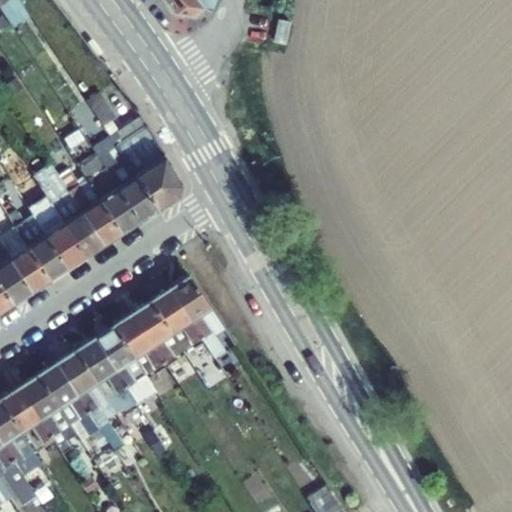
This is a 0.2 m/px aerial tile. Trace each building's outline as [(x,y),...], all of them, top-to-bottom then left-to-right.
[(13,0),(6,0),(0,4),(0,7),(12,26),(28,15),(18,0),(15,0),(14,1),(13,0)] [(161,0),(173,14),(194,16),(204,8),(206,0),(161,0)] [(206,0),(204,8),(212,11),(216,0),(206,0)] [(274,37),(285,39),(290,17),(278,15),(274,37)] [(87,100),(103,125),(112,120),(117,116),(100,91),(87,100)] [(116,145),(147,125),(141,117),(120,131),(112,120),(103,125),(110,136),(116,145)] [(147,125),(116,145),(158,209),(179,195),(180,195),(182,184),(147,125)] [(97,155),(140,220),(158,209),(116,145),(110,136),(92,148),(97,155)] [(87,179),(122,232),(140,220),(97,155),(79,167),(87,179)] [(41,187),(86,255),(104,244),(59,176),(50,162),(32,174),(41,187)] [(59,176),(104,244),(122,232),(87,179),(78,184),(68,169),(59,176)] [(33,214),(68,267),(86,255),(41,187),(36,190),(24,173),(12,181),(33,214)] [(0,202),(15,226),(50,279),(68,267),(33,214),(28,217),(11,191),(0,198),(0,202)] [(0,235),(0,242),(32,291),(50,279),(15,226),(0,235)] [(0,281),(14,302),(32,291),(0,242),(0,281)] [(224,328),(189,275),(169,288),(201,336),(204,341),(215,357),(224,351),(214,335),(224,328)] [(0,311),(14,302),(0,281),(0,311)] [(169,288),(150,300),(182,349),(201,336),(169,288)] [(150,300),(132,312),(163,361),(182,349),(150,300)] [(113,325),(145,373),(163,361),(132,312),(113,325)] [(145,373),(113,325),(94,337),(136,402),(137,403),(156,391),(145,373)] [(136,402),(94,337),(75,349),(115,410),(116,411),(123,407),(125,410),(136,402)] [(115,410),(75,349),(56,362),(109,442),(115,451),(124,445),(106,417),(115,410)] [(109,442),(56,362),(37,374),(77,434),(79,438),(89,432),(99,448),(109,442)] [(37,374),(18,386),(53,440),(62,454),(73,447),(68,440),(77,434),(37,374)] [(53,440),(18,386),(0,398),(0,399),(21,432),(31,426),(44,446),(53,440)] [(21,432),(0,399),(0,440),(22,475),(41,462),(21,432)] [(161,424),(154,429),(166,448),(173,443),(161,424)] [(22,475),(0,440),(0,481),(9,496),(17,508),(36,496),(22,475)] [(0,502),(9,496),(0,481),(0,502)] [(307,498),(311,504),(330,490),(326,485),(307,498)] [(343,511),(330,490),(311,504),(315,511),(343,511)]
